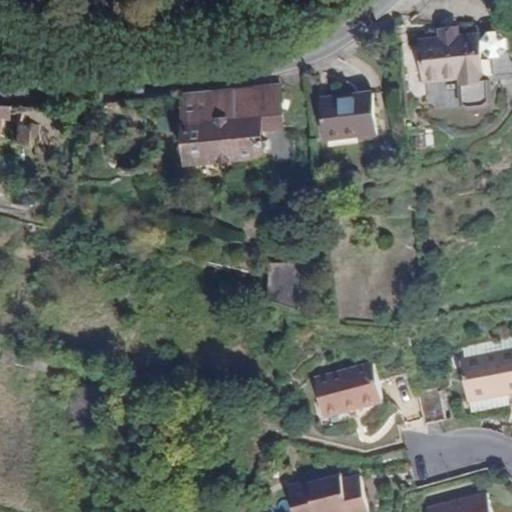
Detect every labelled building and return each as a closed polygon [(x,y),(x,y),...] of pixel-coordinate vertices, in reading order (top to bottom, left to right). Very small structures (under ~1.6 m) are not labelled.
[(496,76),(482,77),(477,32),(456,34),(455,24),(438,25),(439,35),(427,36),(433,76),(458,74),(461,99),(463,101),(467,103),(471,104),(476,105),(488,98),(488,90),(496,76)] [(511,61),(511,60),(500,27),(477,32),(482,77),(496,76),(511,73),(511,61)] [(429,77),(423,36),(420,37),(424,77),(429,77)] [(433,76),(427,36),(423,36),(429,77),(433,76)] [(278,83),(184,91),(190,160),(217,157),(262,153),(260,126),(282,124),(278,83)] [(320,97),(325,134),(376,129),(371,91),(320,97)] [(37,123),(20,120),(17,137),(34,140),(37,123)] [(377,137),(376,129),(325,134),(326,141),(377,137)] [(217,157),(190,160),(192,173),(219,171),(217,157)] [(326,223),(341,222),(340,210),(324,211),(326,223)] [(298,260),(267,261),(268,277),(269,298),(299,306),(298,260)] [(511,349),(461,361),(470,400),(511,391),(511,349)] [(383,397),(374,359),(317,373),(325,410),(360,402),(360,403),(383,397)] [(447,416),(438,384),(417,390),(426,422),(440,418),(447,416)] [(406,445),(377,453),(382,470),(410,461),(406,445)] [(343,479),(341,474),(309,482),(308,480),(287,486),(293,511),(371,511),(362,474),(343,479)] [(492,511),(486,490),(427,505),(428,511),(492,511)]
